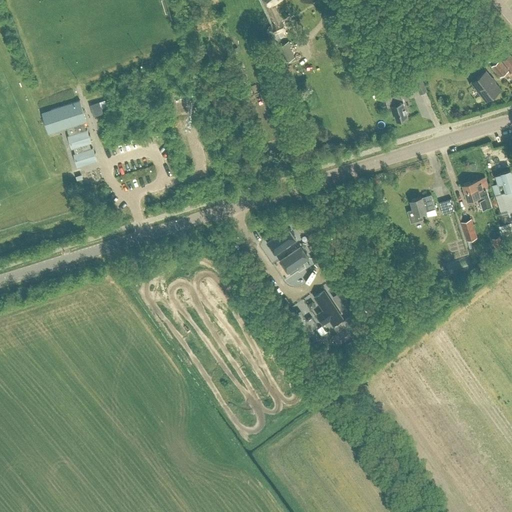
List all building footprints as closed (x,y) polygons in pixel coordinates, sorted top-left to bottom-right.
[(265,0),(267,3),(265,4),(274,23),(268,26),(268,27),(271,32),(275,40),(277,46),(284,43),(281,37),(285,35),(283,31),(287,29),(282,19),(276,5),(281,0),(265,0)] [(284,43),(277,46),(276,46),(284,62),(295,56),(291,47),(292,46),(289,40),(284,43)] [(489,46),(461,54),(463,62),(470,60),(492,54),(489,46)] [(503,59),(511,70),(511,56),(510,54),(503,59)] [(491,66),(500,77),(509,70),(501,59),(491,66)] [(410,72),(420,93),(427,90),(417,69),(411,72),(410,72)] [(472,81),(486,99),(500,89),(486,70),(472,81)] [(392,86),(404,82),(400,71),(388,74),(392,86)] [(408,116),(400,92),(385,97),(388,106),(390,105),(393,114),(394,114),(396,120),(408,116)] [(86,129),(83,121),(86,120),(80,99),(51,108),(58,129),(67,126),(69,134),(68,135),(72,147),(74,147),(76,152),(74,153),(78,165),(97,159),(93,147),(91,147),(89,142),(91,141),(87,128),(86,129)] [(90,104),(94,115),(103,112),(99,101),(90,104)] [(492,184),(501,212),(508,210),(511,220),(511,221),(499,225),(503,241),(511,237),(511,173),(510,168),(502,171),(502,172),(495,174),(498,182),(492,184)] [(468,199),(478,196),(482,208),(492,205),(486,187),(489,186),(486,176),(463,183),(468,199)] [(423,218),(421,212),(437,207),(433,193),(423,196),(422,196),(411,199),(413,208),(407,210),(411,222),(423,218)] [(451,197),(445,199),(449,211),(455,209),(451,197)] [(461,221),(467,239),(477,236),(471,218),(461,221)] [(300,232),(305,228),(299,219),(294,223),(300,232)] [(450,257),(465,253),(456,222),(440,227),(450,257)] [(295,239),(288,228),(267,241),(275,252),(295,239)] [(309,245),(316,254),(327,247),(329,245),(325,239),(322,234),(320,230),(311,236),(314,240),(315,242),(309,245)] [(500,235),(492,237),(495,247),(503,244),(500,235)] [(304,246),(281,261),(287,271),(310,256),(304,246)] [(333,265),(337,273),(347,267),(342,260),(333,265)] [(445,270),(453,270),(454,262),(445,262),(445,270)] [(341,274),(348,284),(353,281),(346,271),(341,274)] [(341,284),(333,290),(348,311),(356,306),(341,284)] [(443,284),(430,293),(434,299),(447,290),(443,284)] [(324,293),(315,299),(330,323),(340,316),(324,293)] [(357,305),(364,316),(370,311),(364,301),(357,305)] [(322,332),(303,305),(294,311),(313,338),(322,332)] [(350,316),(353,321),(362,315),(359,310),(350,316)] [(370,311),(364,316),(367,321),(374,317),(370,311)] [(349,316),(343,320),(346,325),(351,331),(357,327),(353,321),(350,316),(349,316)] [(338,332),(333,336),(335,339),(339,344),(352,335),(346,326),(346,325),(343,321),(334,327),(338,332)] [(327,343),(332,340),(327,332),(322,335),(327,343)] [(311,342),(315,347),(324,341),(320,336),(311,342)] [(352,339),(337,350),(343,357),(357,346),(352,339)]
